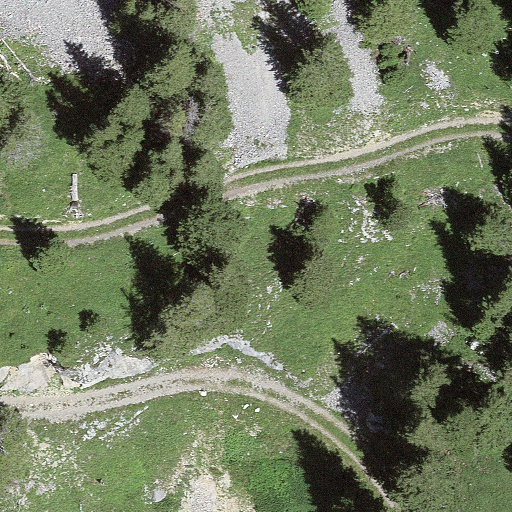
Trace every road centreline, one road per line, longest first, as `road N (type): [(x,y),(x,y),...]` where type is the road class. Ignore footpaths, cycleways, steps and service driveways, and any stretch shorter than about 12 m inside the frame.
road 1 (track): [(511,137),(468,137),(349,174),(227,192),(69,235),(0,236)]
road 2 (track): [(0,404),(106,398),(208,377),(286,388),(347,438),(400,511)]
